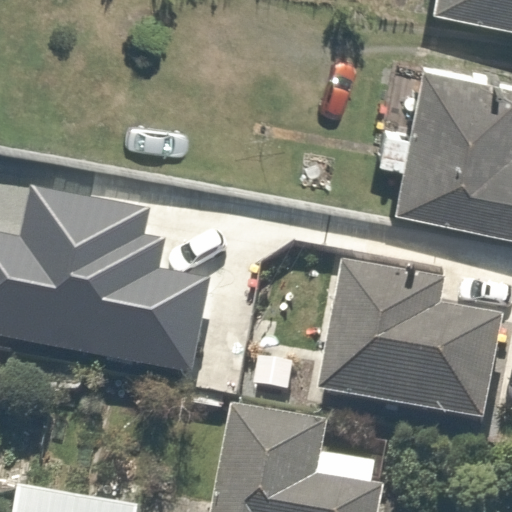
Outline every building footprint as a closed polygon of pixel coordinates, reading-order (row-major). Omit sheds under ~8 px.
[(511,0),(426,0),(425,5),(511,21),(511,0)] [(511,231),(511,143),(504,142),(511,106),(511,81),(415,60),(384,204),(511,231)] [(184,181),(148,178),(144,249),(215,254),(217,215),(182,213),(184,181)] [(480,433),(499,326),(442,315),(448,288),(333,267),(308,402),(480,433)] [(321,430),(226,415),(209,511),(377,511),(384,476),(315,465),(321,430)] [(131,511),(15,495),(11,511),(131,511)]
